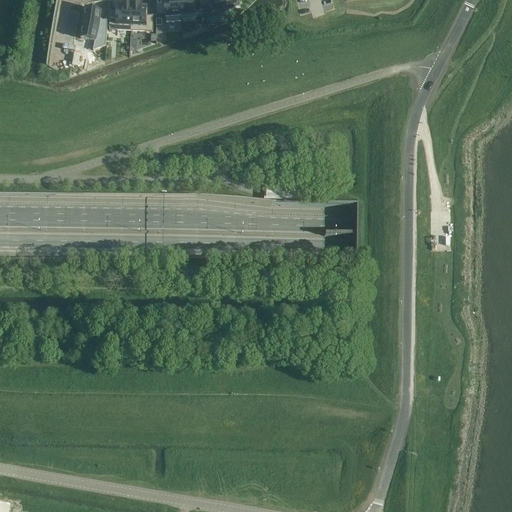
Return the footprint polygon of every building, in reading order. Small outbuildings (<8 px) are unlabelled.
[(163,0),(166,23),(181,22),(181,18),(179,0),(163,0)] [(179,0),(181,18),(196,17),(194,0),(179,0)] [(238,0),(214,0),(215,2),(208,3),(211,15),(223,13),(239,5),(238,0)] [(109,11),(108,28),(131,30),(132,4),(123,4),(122,7),(117,6),(116,11),(109,11)] [(141,5),(132,4),(131,30),(153,31),(153,16),(147,15),(147,8),(141,8),(141,5)] [(101,11),(86,9),(82,39),(96,40),(94,50),(106,46),(107,23),(99,22),(101,11)] [(102,58),(95,61),(97,67),(105,64),(102,58)] [(298,202),(298,198),(279,197),(279,193),(264,193),(264,202),(298,202)]
